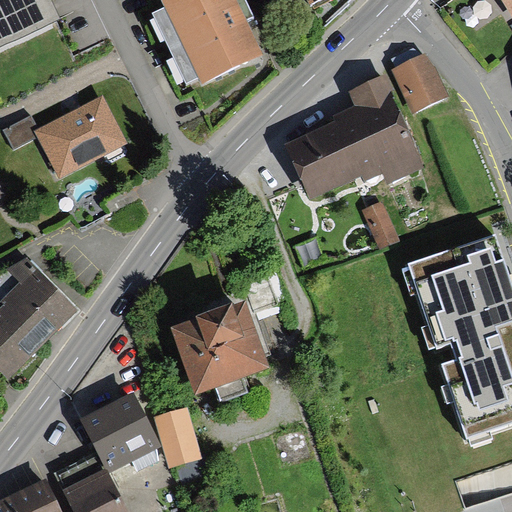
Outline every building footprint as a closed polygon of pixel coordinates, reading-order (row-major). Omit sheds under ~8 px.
[(0,0),(0,47),(61,19),(52,0),(0,0)] [(259,54),(233,0),(177,0),(156,10),(192,86),(259,54)] [(511,0),(497,0),(511,21),(511,0)] [(391,70),(413,113),(449,96),(436,65),(426,53),(391,70)] [(335,121),(284,144),(310,203),(362,180),(364,185),(382,177),(386,187),(426,169),(391,93),(396,91),(388,74),(347,92),(355,108),(333,118),(335,121)] [(41,129),(36,132),(39,137),(61,178),(128,142),(103,96),(41,129)] [(36,132),(41,129),(33,115),(4,131),(14,150),(39,137),(36,132)] [(400,244),(382,204),(362,213),(380,253),(400,244)] [(511,287),(495,235),(408,263),(437,350),(450,346),(455,361),(440,366),(464,438),(511,421),(511,287)] [(0,376),(8,385),(78,315),(26,262),(0,278),(0,376)] [(268,368),(246,303),(175,327),(196,391),(216,385),(221,400),(248,391),(243,376),(268,368)] [(137,398),(84,421),(106,471),(160,447),(137,398)] [(202,461),(189,407),(155,415),(168,469),(202,461)] [(127,511),(111,476),(70,494),(78,511),(127,511)] [(67,511),(57,487),(0,511),(67,511)]
